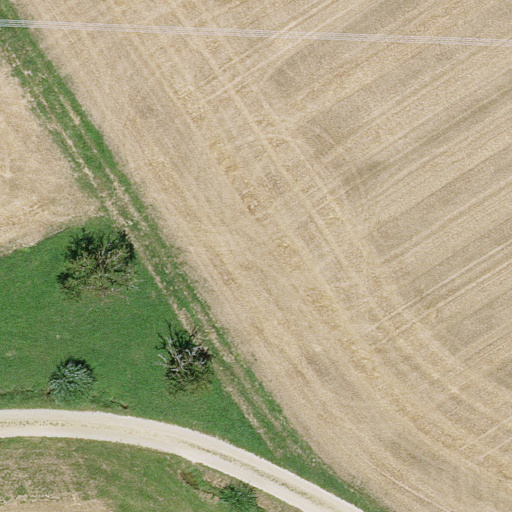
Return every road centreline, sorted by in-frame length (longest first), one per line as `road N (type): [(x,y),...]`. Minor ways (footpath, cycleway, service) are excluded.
road 1 (track): [(268,490),(0,48)]
road 2 (track): [(268,490),(154,445),(0,427)]
